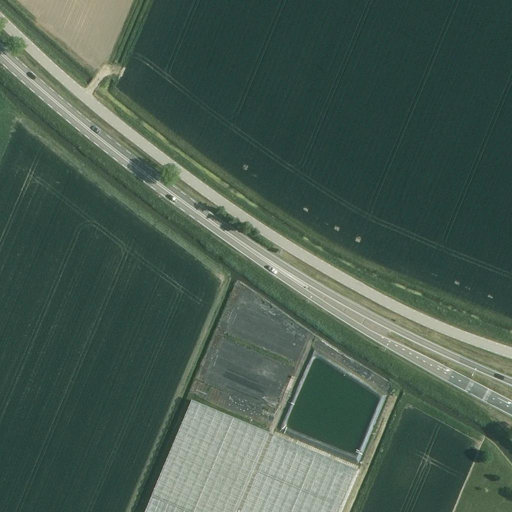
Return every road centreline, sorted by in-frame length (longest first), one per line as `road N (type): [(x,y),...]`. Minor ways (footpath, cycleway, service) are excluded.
road 1 (unclassified): [(511,354),(432,325),(266,233),(74,90),(0,19)]
road 2 (primary): [(287,275),(119,155),(0,53)]
road 3 (primary): [(287,275),(362,330),(511,413)]
road 4 (primary): [(511,383),(287,275)]
